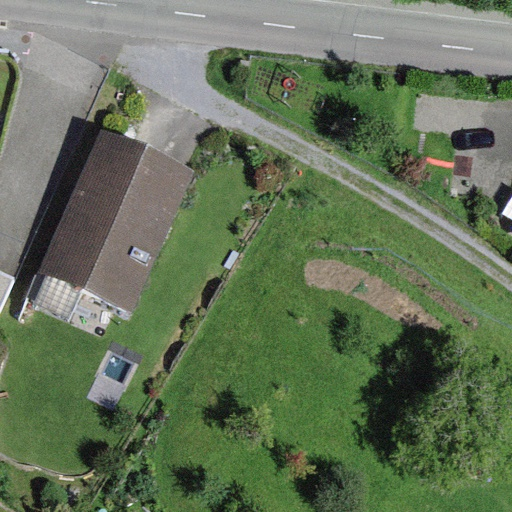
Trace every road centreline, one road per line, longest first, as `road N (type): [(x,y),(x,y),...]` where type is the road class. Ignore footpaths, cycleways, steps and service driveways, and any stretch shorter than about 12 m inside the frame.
road 1 (residential): [(148,9),(159,52),(200,97),(316,153),(511,278)]
road 2 (unclassified): [(511,56),(148,9)]
